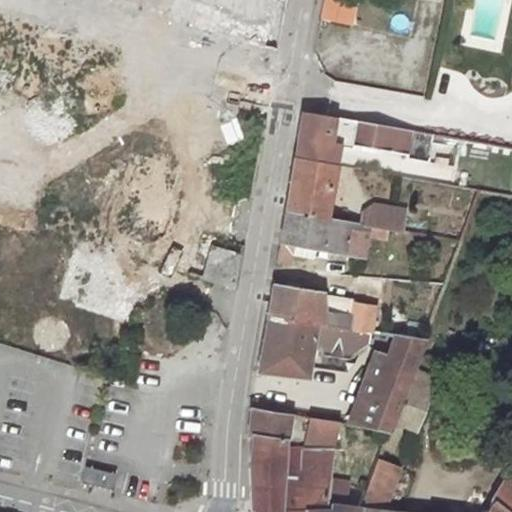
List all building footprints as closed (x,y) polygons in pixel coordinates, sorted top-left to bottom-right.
[(123,0),(277,47),(285,0),(123,0)] [(338,0),(324,0),(320,21),(334,24),(338,0)] [(102,101),(105,91),(117,52),(0,14),(0,57),(7,60),(4,67),(12,70),(14,62),(30,67),(27,76),(44,82),(42,89),(82,102),(85,95),(102,101)] [(410,129),(301,109),(296,138),(336,146),(352,149),(354,143),(406,151),(410,129)] [(465,139),(438,134),(435,152),(462,157),(465,139)] [(333,162),(336,146),(296,138),(293,156),(333,162)] [(323,217),(333,162),(293,156),(284,210),(323,217)] [(130,160),(113,222),(125,224),(116,252),(127,255),(154,264),(179,169),(141,160),(140,163),(130,160)] [(367,224),(398,228),(401,209),(371,205),(360,212),(359,222),(367,224)] [(361,254),(367,224),(359,222),(323,217),(284,210),(279,240),(289,242),(361,254)] [(113,222),(106,249),(116,252),(125,224),(113,222)] [(116,252),(106,249),(76,239),(57,298),(74,303),(109,314),(127,255),(116,252)] [(285,262),(289,242),(279,240),(275,260),(285,262)] [(170,269),(199,277),(205,256),(176,246),(170,269)] [(205,256),(199,277),(234,290),(240,255),(208,246),(205,256)] [(267,313),(318,320),(332,322),(333,312),(322,310),(321,293),(271,283),(267,313)] [(349,325),(370,328),(374,307),(352,303),(349,325)] [(318,320),(267,313),(257,371),(306,377),(318,320)] [(387,430),(411,367),(423,336),(423,334),(384,329),(348,422),(387,430)] [(411,367),(387,430),(381,443),(393,447),(402,424),(416,429),(437,377),(411,367)] [(290,412),(252,406),(248,437),(251,437),(248,470),(250,511),(303,511),(304,509),(322,506),(328,478),(331,458),(325,457),(324,462),(315,462),(314,467),(304,466),(302,481),(283,477),(290,412)] [(306,446),(334,447),(339,421),(309,416),(306,446)] [(377,457),(359,505),(357,511),(511,511),(511,468),(490,500),(492,502),(486,511),(404,511),(381,508),(398,466),(377,457)] [(304,509),(303,511),(357,511),(359,505),(341,502),(345,481),(328,478),(322,506),(304,509)]
